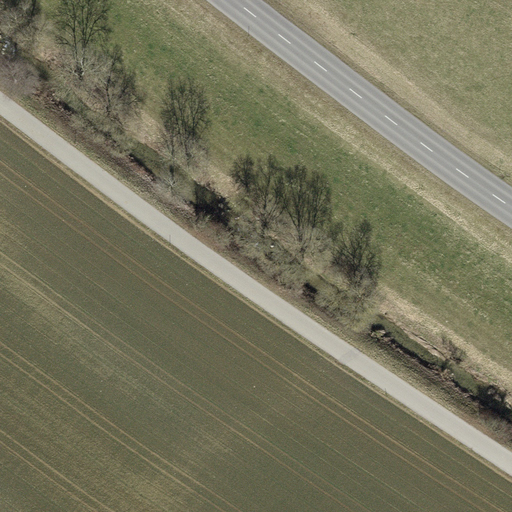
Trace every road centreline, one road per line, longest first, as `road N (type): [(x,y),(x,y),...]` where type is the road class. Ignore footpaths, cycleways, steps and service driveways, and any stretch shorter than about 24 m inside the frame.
road 1 (track): [(0,103),(233,279),(511,459)]
road 2 (secondary): [(232,0),(511,209)]
